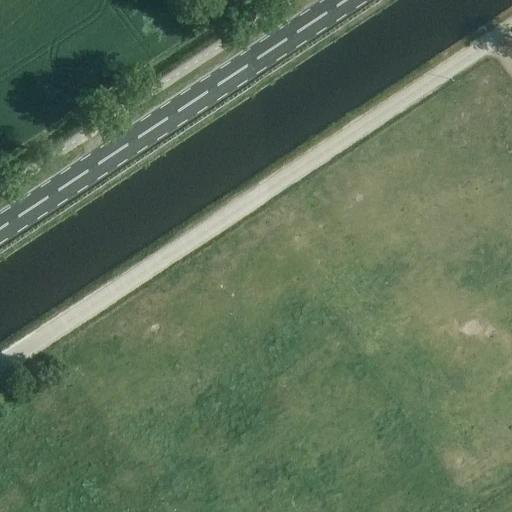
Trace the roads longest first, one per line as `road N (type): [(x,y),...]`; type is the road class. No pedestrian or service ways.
road 1 (unclassified): [(0,365),(511,27)]
road 2 (primary): [(0,226),(340,0)]
